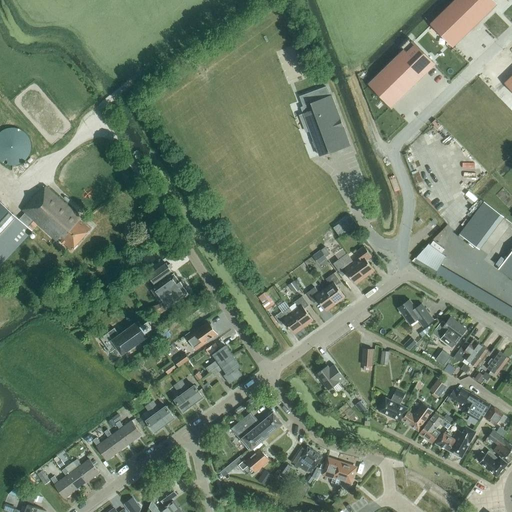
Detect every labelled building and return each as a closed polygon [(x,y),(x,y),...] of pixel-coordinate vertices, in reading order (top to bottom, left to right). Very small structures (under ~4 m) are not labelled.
[(431,23),(452,45),(495,3),(492,0),(455,0),(453,2),(431,23)] [(412,42),(369,84),(390,105),(433,63),(412,42)] [(497,80),(493,85),(503,92),(507,87),(497,80)] [(500,99),(483,82),(473,92),(477,96),(480,93),(493,106),(500,99)] [(316,146),(319,155),(330,151),(330,152),(338,149),(338,150),(343,148),(342,147),(350,145),(332,96),(330,96),(327,87),(300,96),(304,107),(302,107),(304,114),(300,115),(306,131),(310,130),(314,141),(313,142),(315,146),(316,146)] [(0,160),(0,161),(4,163),(9,165),(12,165),(15,165),(18,164),(21,163),(24,161),(26,159),(28,156),(29,154),(31,150),(31,147),(31,144),(30,141),(29,138),(27,135),(25,132),(22,130),(19,129),(16,128),(14,127),(10,128),(7,128),(5,129),(2,130),(0,132),(0,160)] [(0,265),(31,231),(38,224),(56,241),(58,239),(71,250),(91,229),(80,219),(81,218),(46,186),(40,192),(40,191),(23,210),(25,213),(19,219),(0,201),(0,265)] [(504,216),(484,201),(460,233),(480,248),(504,216)] [(340,236),(357,224),(351,215),(334,227),(340,236)] [(429,243),(412,260),(511,319),(511,314),(438,270),(446,256),(429,243)] [(328,258),(331,263),(337,259),(334,255),(331,252),(330,253),(326,246),(321,250),(324,254),(328,258)] [(354,262),(365,277),(374,270),(367,259),(372,256),(364,246),(355,252),(359,258),(354,262)] [(323,262),(328,258),(324,254),(321,250),(312,256),(319,265),(323,262)] [(511,250),(498,269),(511,279),(511,250)] [(356,284),(365,277),(354,262),(348,266),(344,260),(336,266),(342,275),(347,272),(356,284)] [(164,281),(173,274),(171,272),(172,271),(170,269),(173,267),(170,263),(168,265),(166,263),(148,276),(154,284),(162,278),(164,281)] [(175,274),(174,273),(173,274),(164,281),(152,290),(161,303),(158,306),(162,312),(188,293),(187,292),(187,293),(182,285),(183,285),(180,281),(179,282),(174,274),(175,274)] [(325,289),(336,304),(345,297),(336,285),(341,282),(334,273),(326,279),(330,285),(325,289)] [(301,288),(295,280),(289,284),(295,293),(301,288)] [(326,310),(336,304),(325,289),(319,293),(315,287),(306,293),(314,303),(318,300),(326,310)] [(262,304),(267,310),(275,303),(266,291),(258,297),(263,303),(262,304)] [(101,301),(104,307),(116,301),(113,295),(101,301)] [(295,303),(290,307),(304,327),(313,320),(305,308),(309,305),(302,296),(294,302),(295,303)] [(419,312),(410,299),(398,308),(410,324),(417,319),(423,327),(434,319),(425,307),(419,312)] [(189,321),(202,312),(196,305),(183,314),(189,321)] [(304,327),(290,307),(284,312),(283,310),(275,316),(281,325),(286,322),(294,334),(304,327)] [(450,317),(446,324),(442,321),(433,333),(441,339),(452,347),(458,339),(466,329),(450,317)] [(106,345),(111,352),(115,349),(117,347),(122,354),(150,335),(147,330),(151,327),(147,321),(143,324),(139,320),(119,335),(117,333),(118,333),(114,328),(101,338),(106,345)] [(204,343),(217,333),(209,322),(196,331),(194,329),(186,335),(191,343),(199,337),(204,343)] [(434,325),(433,323),(420,333),(423,337),(434,325)] [(417,342),(412,336),(404,344),(409,349),(417,342)] [(467,360),(470,362),(476,354),(482,346),(473,339),(470,343),(466,341),(455,356),(462,362),(465,359),(467,360)] [(214,375),(224,368),(223,367),(235,359),(226,345),(214,354),(218,360),(208,367),(214,375)] [(479,369),(482,364),(491,352),(482,346),(476,354),(470,362),(479,369)] [(482,364),(491,370),(503,354),(494,347),(491,352),(482,364)] [(372,365),(373,349),(363,349),(362,365),(364,365),(372,365)] [(454,357),(443,349),(436,359),(446,367),(454,357)] [(388,365),(389,351),(382,351),(381,364),(388,365)] [(190,359),(185,353),(174,361),(178,367),(190,359)] [(511,360),(503,354),(491,370),(500,377),(511,360)] [(223,367),(224,368),(227,373),(225,375),(230,383),(241,374),(236,368),(240,365),(235,359),(223,367)] [(177,367),(173,362),(164,368),(168,374),(177,367)] [(339,381),(344,378),(334,364),(329,368),(327,366),(317,374),(329,389),(339,381)] [(483,375),(479,372),(474,378),(481,383),(484,378),(483,378),(482,377),(483,375)] [(177,382),(193,404),(203,397),(194,385),(189,389),(182,379),(177,382)] [(212,387),(209,381),(203,385),(206,391),(212,387)] [(183,411),(193,404),(177,382),(174,385),(181,394),(175,399),(183,411)] [(439,396),(447,386),(442,382),(434,392),(439,396)] [(480,421),(490,405),(471,393),(462,388),(459,393),(453,390),(449,397),(462,405),(463,404),(467,406),(463,412),(480,421),(479,421),(480,421)] [(401,421),(402,419),(408,408),(400,404),(405,394),(396,389),(391,400),(385,397),(379,411),(401,421)] [(149,403),(165,425),(175,418),(166,406),(161,410),(153,400),(149,403)] [(361,413),(367,409),(361,401),(355,405),(361,413)] [(155,432),(165,425),(149,403),(145,406),(153,415),(146,420),(155,432)] [(411,407),(402,419),(418,431),(433,411),(429,408),(423,403),(415,413),(412,411),(414,409),(411,407)] [(502,422),(506,417),(503,415),(503,414),(494,407),(486,419),(495,425),(499,420),(502,422)] [(250,451),(283,424),(273,412),(260,423),(251,412),(231,428),(250,451)] [(445,427),(448,423),(435,413),(420,432),(433,442),(440,433),(435,429),(440,423),(445,427)] [(454,419),(448,413),(444,418),(451,423),(454,419)] [(120,429),(130,443),(142,434),(132,420),(124,426),(119,421),(116,423),(120,429)] [(458,429),(453,438),(457,440),(450,451),(462,457),(476,432),(466,426),(465,426),(462,431),(458,429)] [(506,431),(500,426),(497,431),(503,435),(506,431)] [(104,432),(109,437),(119,451),(130,443),(120,429),(112,435),(108,429),(104,432)] [(509,462),(511,458),(511,445),(492,430),(488,436),(499,444),(494,450),(509,462)] [(457,440),(453,438),(444,433),(436,443),(450,451),(457,440)] [(94,438),(91,434),(85,438),(88,442),(94,438)] [(119,451),(109,437),(101,443),(96,437),(93,440),(97,446),(107,460),(119,451)] [(93,452),(83,439),(76,444),(86,457),(93,452)] [(311,473),(322,456),(308,446),(306,449),(301,446),(291,461),(303,469),(304,467),(311,473)] [(255,472),(269,460),(261,449),(246,461),(241,455),(220,472),(224,476),(238,464),(243,470),(249,465),(255,472)] [(489,450),(487,452),(485,450),(483,452),(482,451),(476,458),(480,462),(479,462),(496,477),(508,463),(500,457),(499,459),(489,450)] [(356,467),(328,458),(322,475),(332,478),(333,477),(351,483),(356,467)] [(57,462),(60,467),(65,464),(61,459),(57,462)] [(78,467),(88,481),(99,473),(95,466),(92,462),(89,459),(81,465),(77,459),(73,462),(78,467)] [(285,475),(291,466),(285,461),(279,470),(285,475)] [(66,476),(76,490),(88,481),(78,467),(70,473),(66,467),(62,470),(66,476)] [(50,481),(43,470),(37,474),(45,485),(50,481)] [(315,477),(311,474),(307,480),(311,483),(315,477)] [(261,475),(257,480),(265,486),(269,480),(261,475)] [(76,490),(66,476),(59,482),(54,476),(51,478),(55,484),(65,498),(76,490)] [(177,495),(171,487),(167,490),(158,496),(166,506),(162,509),(164,511),(182,511),(172,499),(177,495)] [(38,493),(23,488),(20,497),(34,502),(38,493)] [(141,507),(133,497),(124,503),(129,511),(138,511),(140,510),(141,507)]
